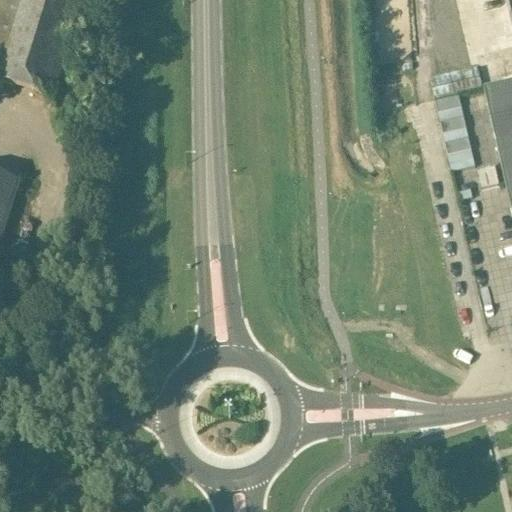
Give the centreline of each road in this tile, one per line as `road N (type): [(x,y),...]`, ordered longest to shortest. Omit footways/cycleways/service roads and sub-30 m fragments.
road 1 (secondary): [(209,169),(204,362)]
road 2 (secondary): [(240,358),(209,169)]
road 3 (secondary): [(209,169),(203,0)]
road 4 (secondary): [(204,362),(176,387),(169,430),(188,463),(217,479)]
road 5 (secondary): [(423,414),(393,403),(286,397)]
road 6 (secondary): [(286,436),(423,414)]
